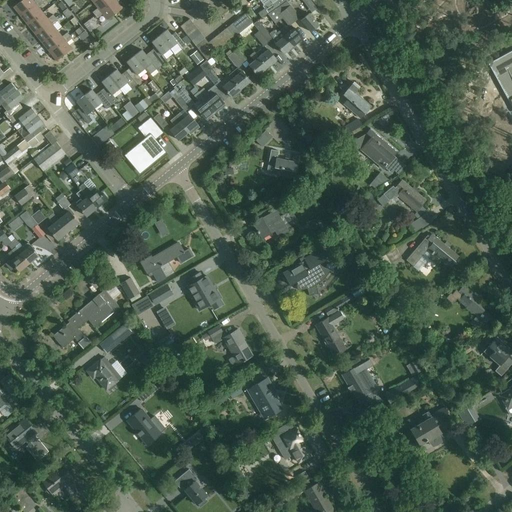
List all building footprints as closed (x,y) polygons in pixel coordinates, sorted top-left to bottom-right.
[(21,16),(40,0),(34,0),(33,1),(32,0),(22,0),(13,7),(21,16)] [(43,3),(41,0),(40,0),(21,16),(28,25),(43,13),(38,7),(43,3)] [(95,0),(93,2),(98,8),(92,12),(95,15),(113,0),(95,0)] [(123,8),(116,0),(113,0),(95,15),(97,18),(103,14),(107,20),(123,8)] [(270,0),(271,0),(263,6),(268,14),(276,8),(281,5),(285,2),(287,0),(270,0)] [(66,8),(61,2),(58,4),(62,10),(66,8)] [(285,2),(281,5),(294,21),(299,17),(290,5),(288,6),(285,2)] [(281,5),(276,8),(290,25),(294,21),(281,5)] [(72,15),(67,9),(62,12),(67,19),(72,15)] [(43,13),(28,25),(35,34),(55,18),(53,15),(48,19),(43,13)] [(241,17),(248,27),(253,23),(245,13),(241,17)] [(310,32),(318,25),(309,13),(300,20),(310,32)] [(241,17),(236,21),(244,30),(248,27),(241,17)] [(58,21),(55,18),(35,34),(42,43),(57,31),(52,25),(58,21)] [(184,31),(193,24),(190,19),(180,27),(184,31)] [(263,24),(268,29),(273,24),(268,19),(263,24)] [(259,31),(268,42),(273,39),(273,38),(269,34),(258,20),(253,24),(254,25),(259,31)] [(244,30),(236,21),(232,24),(239,34),(244,30)] [(87,22),(83,24),(89,32),(93,29),(87,22)] [(197,28),(193,24),(184,31),(188,36),(197,28)] [(239,34),(232,24),(227,28),(234,37),(239,34)] [(294,28),(290,31),(285,26),(280,30),(293,45),(302,38),(294,28)] [(197,28),(188,36),(191,41),(200,33),(197,28)] [(227,28),(222,32),(229,41),(234,37),(227,28)] [(167,30),(159,36),(170,49),(177,43),(182,50),(186,46),(175,32),(171,35),(167,30)] [(274,30),(269,34),(273,38),(273,39),(276,42),(275,43),(284,53),(293,45),(280,30),(276,33),(274,30)] [(57,31),(42,43),(49,52),(70,35),(67,32),(62,37),(57,31)] [(268,42),(259,31),(254,35),(264,46),(268,42)] [(229,41),(222,32),(217,35),(225,45),(229,41)] [(204,38),(200,33),(191,41),(195,46),(204,38)] [(70,35),(49,52),(56,61),(72,49),(67,43),(72,38),(70,35)] [(225,45),(217,35),(213,39),(220,48),(225,45)] [(170,49),(159,36),(151,42),(156,48),(152,51),(163,65),(167,61),(162,55),(170,49)] [(208,43),(204,38),(195,46),(199,50),(208,43)] [(208,43),(199,50),(206,59),(220,48),(213,39),(208,43)] [(237,48),(233,52),(242,64),(247,60),(237,48)] [(268,49),(263,52),(260,49),(255,53),(258,57),(267,67),(276,59),(268,49)] [(142,50),(134,56),(145,69),(149,75),(156,69),(157,69),(161,66),(150,52),(146,55),(142,50)] [(197,65),(203,59),(197,51),(190,56),(197,65)] [(227,56),(237,68),(238,67),(242,64),(233,52),(227,56)] [(258,57),(255,53),(254,52),(250,55),(254,60),(249,65),(257,75),(267,67),(258,57)] [(145,69),(134,56),(127,62),(131,67),(127,70),(138,85),(142,81),(137,75),(145,69)] [(511,65),(502,71),(510,86),(503,90),(509,101),(510,101),(510,99),(511,98),(511,65)] [(200,66),(187,77),(193,85),(206,74),(200,66)] [(237,68),(229,75),(232,78),(241,89),(250,81),(241,71),(238,67),(237,68)] [(109,76),(119,89),(126,83),(132,89),(136,86),(125,72),(121,75),(116,70),(109,76)] [(211,70),(206,74),(219,89),(220,88),(217,84),(217,82),(219,80),(211,70)] [(119,89),(109,76),(101,82),(105,87),(101,90),(113,104),(117,101),(112,95),(119,89)] [(217,84),(220,88),(223,91),(225,90),(231,97),(233,99),(239,94),(237,92),(241,89),(232,78),(224,85),(220,80),(219,80),(217,82),(217,84)] [(148,84),(155,93),(159,90),(152,81),(148,84)] [(343,95),(348,99),(344,104),(360,118),(370,106),(355,92),(359,87),(354,82),(343,95)] [(17,91),(11,83),(6,88),(2,83),(0,85),(0,104),(1,104),(17,91)] [(185,112),(190,107),(177,93),(174,89),(170,93),(185,112)] [(190,107),(194,104),(182,89),(177,93),(190,107)] [(84,96),(94,109),(102,103),(107,109),(111,106),(100,92),(95,95),(91,90),(84,96)] [(155,93),(151,96),(155,101),(163,94),(159,90),(155,93)] [(23,98),(17,91),(1,104),(6,110),(3,113),(7,117),(20,106),(18,103),(23,98)] [(198,92),(194,95),(201,104),(196,108),(205,119),(206,121),(212,116),(211,114),(214,111),(202,95),(198,92)] [(219,110),(225,105),(224,103),(215,92),(210,97),(206,92),(202,95),(214,111),(218,108),(219,110)] [(94,109),(84,96),(76,102),(80,107),(76,110),(87,124),(92,121),(87,115),(94,109)] [(143,99),(134,106),(140,113),(148,106),(143,99)] [(127,121),(137,113),(132,107),(122,115),(127,121)] [(24,126),(37,115),(31,108),(25,112),(22,108),(8,119),(12,124),(18,119),(24,126)] [(137,118),(139,120),(141,117),(143,120),(148,116),(144,112),(137,118)] [(189,114),(184,118),(180,112),(175,117),(188,132),(191,130),(193,132),(199,127),(197,125),(189,114)] [(163,129),(168,125),(159,114),(154,118),(163,129)] [(17,131),(24,140),(27,143),(45,128),(44,128),(41,124),(43,123),(37,115),(24,126),(17,131)] [(115,122),(119,127),(125,122),(121,117),(115,122)] [(139,172),(164,152),(154,140),(163,133),(150,117),(137,128),(146,139),(125,155),(139,172)] [(170,120),(175,126),(170,130),(179,140),(188,132),(175,117),(170,120)] [(363,126),(359,118),(345,126),(349,133),(363,126)] [(99,132),(105,140),(113,134),(107,125),(99,132)] [(401,162),(394,156),(397,151),(371,128),(367,133),(353,141),(358,149),(359,148),(384,169),(385,167),(391,173),(401,162)] [(262,147),(272,137),(266,130),(256,140),(262,147)] [(24,140),(16,146),(22,152),(16,156),(18,158),(31,148),(45,137),(44,135),(41,131),(27,143),(24,140)] [(52,145),(57,141),(50,131),(44,135),(45,137),(52,145)] [(38,164),(60,147),(56,142),(34,159),(38,164)] [(2,157),(4,160),(7,163),(16,156),(22,152),(16,146),(2,157)] [(327,148),(324,156),(330,159),(333,151),(327,148)] [(274,171),(273,174),(295,178),(298,162),(277,158),(278,151),(271,149),(267,170),(274,171)] [(318,154),(310,158),(314,164),(321,160),(318,154)] [(18,170),(12,163),(9,166),(15,173),(18,170)] [(72,164),(65,170),(75,183),(80,179),(76,174),(78,171),(72,164)] [(0,179),(3,183),(5,182),(13,175),(8,168),(0,173),(0,179)] [(0,194),(9,188),(6,184),(15,178),(13,175),(5,182),(0,185),(0,194)] [(425,210),(421,206),(422,205),(422,204),(426,200),(402,180),(395,188),(393,186),(383,194),(389,200),(390,199),(394,196),(395,197),(397,196),(416,212),(414,214),(418,218),(425,210)] [(96,208),(106,200),(105,200),(107,198),(104,194),(102,195),(95,187),(90,191),(83,183),(79,187),(81,190),(96,208)] [(28,186),(14,196),(21,205),(31,198),(31,197),(34,194),(28,186)] [(76,194),(80,199),(75,203),(86,216),(96,208),(81,190),(76,194)] [(70,204),(64,196),(57,201),(64,210),(70,204)] [(67,209),(57,217),(57,218),(68,231),(70,229),(72,230),(76,227),(76,225),(78,223),(67,209)] [(38,224),(46,218),(39,210),(31,216),(38,224)] [(279,236),(288,230),(284,225),(292,220),(287,212),(279,216),(276,210),(262,218),(261,217),(253,222),(262,238),(275,230),(279,236)] [(48,217),(54,224),(48,228),(57,240),(68,231),(57,218),(57,217),(53,212),(48,217)] [(410,225),(415,232),(422,227),(417,220),(410,225)] [(32,229),(40,238),(45,234),(37,225),(32,229)] [(343,237),(348,234),(345,228),(340,231),(343,237)] [(429,237),(428,235),(407,260),(414,266),(427,250),(432,254),(428,258),(437,265),(440,261),(450,269),(455,262),(455,261),(458,256),(431,234),(429,237)] [(0,244),(0,247),(2,250),(8,245),(12,250),(16,247),(11,242),(8,238),(0,244)] [(24,249),(20,252),(19,252),(29,263),(39,255),(28,243),(22,247),(24,249)] [(149,277),(154,275),(158,283),(166,278),(166,277),(174,273),(167,262),(177,257),(180,263),(193,256),(189,249),(184,252),(178,243),(152,258),(151,256),(141,262),(149,277)] [(12,250),(11,251),(15,256),(5,264),(11,271),(15,267),(19,271),(29,263),(19,252),(20,252),(16,247),(12,250)] [(396,248),(386,254),(391,264),(402,258),(396,248)] [(283,273),(290,285),(297,281),(297,290),(298,290),(298,289),(307,287),(309,296),(318,293),(315,284),(323,278),(328,270),(329,271),(330,270),(318,264),(326,259),(320,249),(304,258),(303,256),(303,257),(305,260),(283,273)] [(199,310),(211,303),(214,309),(222,304),(219,299),(220,298),(215,288),(213,290),(212,287),(213,287),(206,275),(203,277),(200,272),(189,278),(192,283),(186,287),(199,310)] [(174,289),(186,280),(182,275),(170,283),(174,289)] [(129,299),(140,293),(131,277),(120,283),(129,299)] [(112,297),(119,292),(113,285),(107,290),(112,297)] [(167,285),(150,295),(155,304),(172,294),(167,285)] [(484,310),(487,306),(463,285),(458,291),(456,289),(452,293),(450,292),(446,297),(453,303),(457,298),(467,307),(469,305),(473,309),(471,311),(477,316),(471,323),(477,328),(489,314),(484,310)] [(356,299),(365,293),(361,286),(352,292),(356,299)] [(83,335),(78,328),(88,319),(95,327),(119,307),(105,290),(68,320),(70,323),(66,327),(65,326),(53,336),(63,347),(75,337),(77,340),(83,335)] [(328,315),(330,313),(332,316),(327,318),(315,325),(319,331),(320,330),(324,338),(324,339),(334,356),(346,349),(332,325),(343,318),(339,311),(338,309),(353,300),(349,294),(324,309),(328,315)] [(147,308),(153,305),(147,296),(142,299),(147,308)] [(117,344),(132,332),(125,324),(111,336),(117,344)] [(218,326),(208,332),(211,337),(222,331),(218,326)] [(222,331),(211,337),(215,343),(223,338),(224,339),(234,356),(229,359),(234,366),(252,356),(241,336),(242,335),(238,329),(225,337),(222,331)] [(511,356),(509,355),(511,351),(511,349),(497,336),(484,351),(490,356),(489,357),(499,365),(495,371),(501,376),(511,363),(511,356)] [(465,354),(471,350),(468,346),(462,350),(465,354)] [(149,365),(155,360),(151,355),(145,360),(149,365)] [(104,357),(101,360),(100,360),(87,371),(93,378),(96,376),(107,390),(108,388),(110,391),(116,385),(114,383),(117,381),(117,380),(121,377),(104,357)] [(356,367),(342,375),(349,386),(347,387),(350,392),(352,390),(357,398),(358,398),(362,404),(372,399),(369,394),(378,389),(377,388),(366,369),(366,368),(359,372),(356,367)] [(5,387),(14,380),(9,375),(1,381),(5,387)] [(270,388),(272,387),(267,378),(248,389),(259,408),(262,407),(268,417),(282,409),(270,388)] [(414,378),(398,387),(403,396),(419,386),(414,378)] [(243,392),(238,382),(226,389),(227,389),(225,390),(230,399),(243,392)] [(143,402),(155,391),(150,385),(138,396),(143,402)] [(511,386),(510,387),(511,388),(500,395),(507,407),(507,408),(511,415),(511,386)] [(0,387),(0,406),(1,406),(9,399),(0,387)] [(229,400),(224,391),(218,394),(223,404),(229,400)] [(470,405),(458,412),(466,426),(474,421),(470,415),(474,412),(470,405)] [(424,440),(425,442),(428,440),(429,443),(432,446),(437,445),(441,442),(439,437),(437,433),(439,432),(439,433),(440,432),(437,426),(451,418),(444,407),(430,415),(428,411),(422,415),(426,422),(412,430),(411,429),(411,430),(419,444),(420,444),(420,443),(424,440)] [(127,420),(137,433),(138,433),(140,436),(147,444),(161,433),(160,432),(164,428),(154,416),(150,420),(141,409),(127,420)] [(5,434),(16,449),(25,441),(39,458),(37,461),(45,455),(44,455),(49,451),(39,439),(38,440),(35,437),(38,435),(25,419),(5,434)] [(294,429),(290,422),(273,432),(277,438),(274,440),(285,459),(293,454),(298,462),(303,459),(303,460),(310,456),(302,441),(303,440),(296,428),(294,429)] [(193,436),(199,442),(204,438),(199,431),(193,436)] [(70,497),(81,488),(62,464),(42,480),(53,494),(62,486),(70,497)] [(196,481),(198,480),(189,469),(174,481),(180,489),(183,487),(196,504),(197,504),(199,506),(206,500),(204,498),(207,495),(196,481)] [(301,481),(308,477),(305,471),(298,475),(301,481)] [(318,483),(304,491),(316,511),(333,511),(325,497),(327,496),(326,495),(325,495),(318,483)] [(277,507),(301,493),(297,486),(273,500),(277,507)] [(12,497),(24,511),(27,511),(36,505),(23,488),(12,497)]
